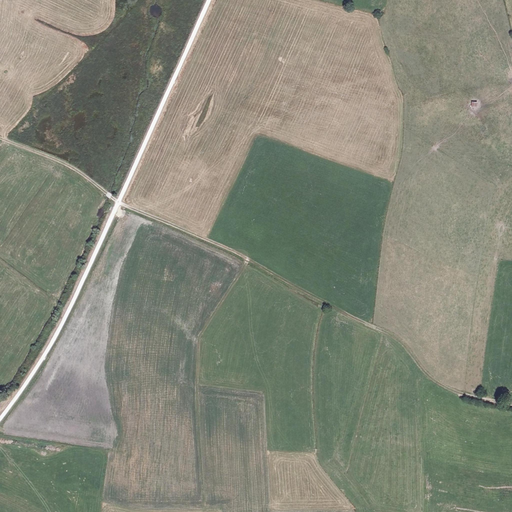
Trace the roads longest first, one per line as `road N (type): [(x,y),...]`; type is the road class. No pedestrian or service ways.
road 1 (track): [(511,404),(445,387),(399,340),(118,202),(62,162),(0,138)]
road 2 (track): [(209,0),(60,326),(0,418)]
